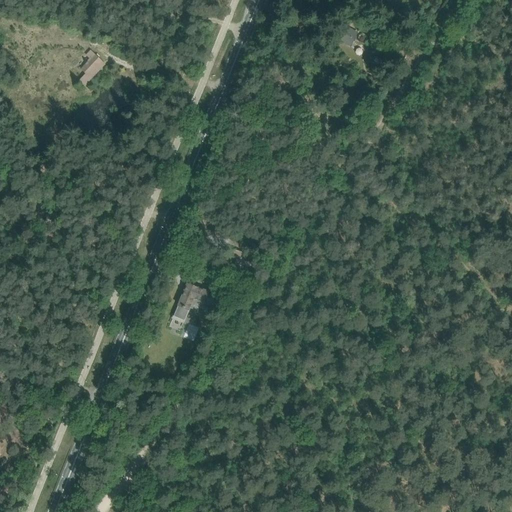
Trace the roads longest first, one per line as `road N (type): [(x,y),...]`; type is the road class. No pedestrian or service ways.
road 1 (secondary): [(55,511),(257,0)]
road 2 (track): [(150,445),(464,0)]
road 3 (unknown): [(314,511),(511,386)]
road 4 (track): [(168,220),(0,159)]
road 5 (track): [(244,32),(119,0)]
